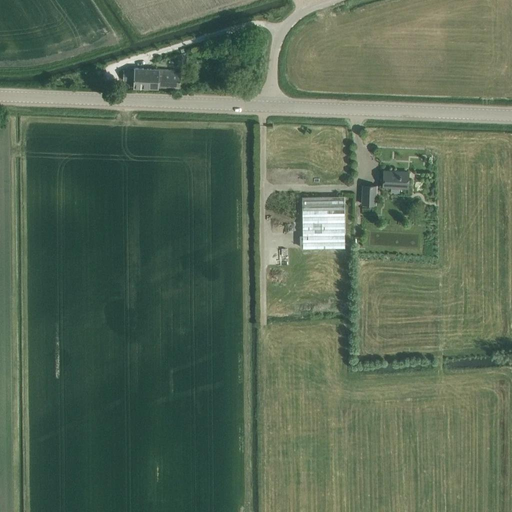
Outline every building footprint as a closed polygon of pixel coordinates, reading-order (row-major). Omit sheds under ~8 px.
[(242,33),(233,36),(235,43),(243,41),(242,33)] [(177,55),(177,65),(185,65),(186,52),(177,55)] [(134,70),(123,70),(123,79),(134,80),(133,87),(158,88),(158,86),(180,87),(180,78),(183,78),(183,75),(180,75),(181,72),(174,72),(174,69),(134,68),(134,70)] [(384,170),(383,186),(391,186),(391,191),(399,192),(399,187),(407,187),(408,172),(384,170)] [(363,184),(362,194),(362,203),(375,204),(376,185),(363,184)] [(301,195),(302,247),(344,247),(344,195),(301,195)]
